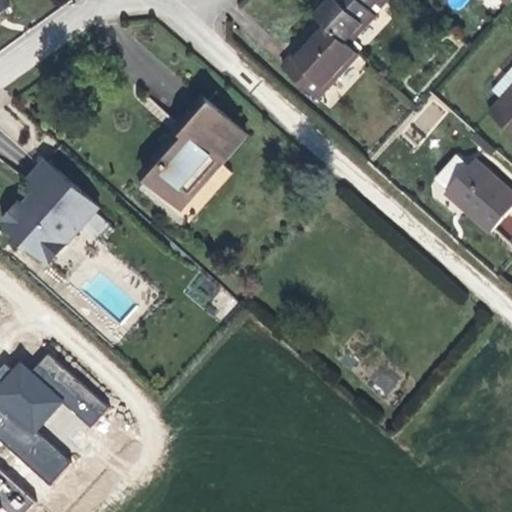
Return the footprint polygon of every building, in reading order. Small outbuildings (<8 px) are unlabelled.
[(0,0),(0,12),(10,5),(6,0),(0,0)] [(376,0),(321,0),(311,11),(323,20),(349,43),(376,14),(369,8),(376,0)] [(349,43),(323,20),(282,65),(318,97),(359,52),(349,43)] [(511,89),(491,114),(511,132),(511,89)] [(176,131),(143,169),(184,205),(248,131),(204,93),(178,122),(182,125),(176,131)] [(497,150),(478,132),(474,137),(493,154),(497,150)] [(511,208),(511,192),(476,159),(471,165),(459,154),(437,178),(469,207),(467,209),(492,231),(511,208)] [(3,223),(49,265),(51,263),(67,244),(86,223),(96,212),(99,208),(47,161),(34,175),(27,183),(37,191),(26,205),(22,201),(3,223)] [(70,461),(37,430),(62,403),(89,428),(108,407),(48,352),(30,371),(18,359),(0,378),(0,439),(49,484),(70,461)] [(0,511),(23,511),(34,501),(0,469),(0,511)]
